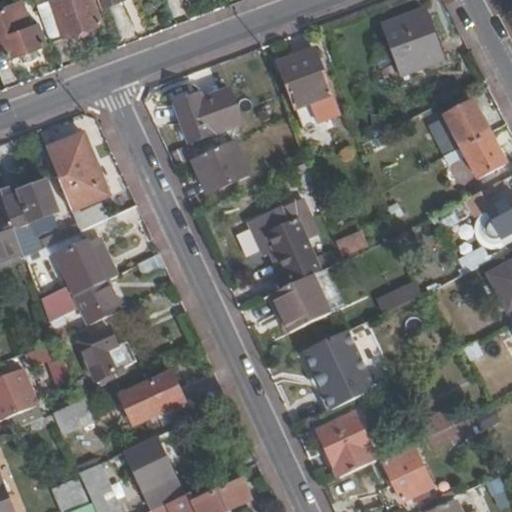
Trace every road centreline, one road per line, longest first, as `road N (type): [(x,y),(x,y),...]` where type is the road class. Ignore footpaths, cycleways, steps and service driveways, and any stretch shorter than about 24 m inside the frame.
road 1 (residential): [(105,79),(306,511)]
road 2 (residential): [(329,0),(105,79)]
